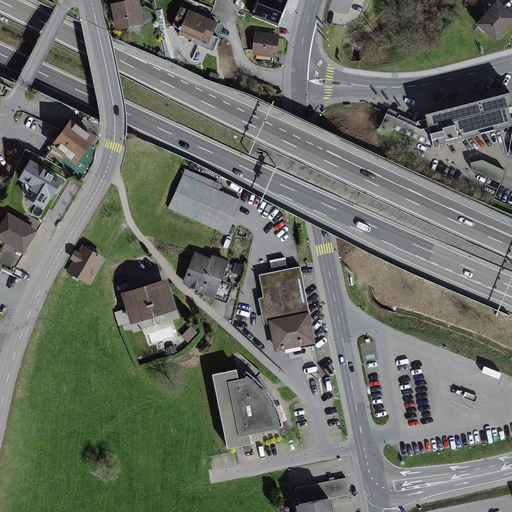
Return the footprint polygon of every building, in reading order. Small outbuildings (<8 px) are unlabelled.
[(136,0),(131,0),(106,5),(112,31),(142,25),(136,0)] [(286,0),(259,0),(258,5),(282,13),(286,0)] [(511,17),(497,4),(476,28),(495,45),(511,25),(511,17)] [(216,46),(225,22),(184,7),(175,31),(216,46)] [(282,34),(257,32),(255,55),(280,57),(282,34)] [(511,95),(509,86),(425,108),(434,141),(511,120),(508,107),(511,105),(511,95)] [(76,116),(55,143),(78,160),(99,134),(76,116)] [(499,146),(509,146),(510,134),(499,133),(499,146)] [(67,176),(34,157),(21,178),(32,185),(25,197),(48,210),(67,176)] [(482,160),(470,163),(472,171),(501,184),(505,171),(482,160)] [(183,171),(168,208),(229,233),(244,196),(183,171)] [(13,210),(0,230),(0,235),(26,252),(41,227),(13,210)] [(86,284),(102,258),(80,244),(64,271),(86,284)] [(208,260),(192,254),(181,284),(188,291),(211,300),(218,281),(225,262),(209,257),(208,260)] [(0,263),(0,303),(10,308),(24,273),(0,263)] [(314,344),(298,268),(256,276),(271,352),(314,344)] [(143,287),(153,318),(175,311),(165,280),(143,287)] [(211,300),(224,304),(230,286),(218,281),(211,300)] [(121,294),(130,325),(153,318),(143,287),(121,294)] [(238,372),(210,378),(224,452),(252,447),(250,435),(283,431),(270,399),(250,377),(239,380),(238,372)] [(298,511),(336,511),(334,499),(298,506),(298,511)]
